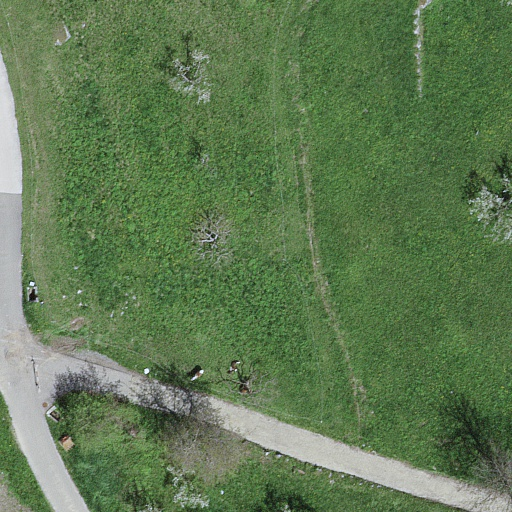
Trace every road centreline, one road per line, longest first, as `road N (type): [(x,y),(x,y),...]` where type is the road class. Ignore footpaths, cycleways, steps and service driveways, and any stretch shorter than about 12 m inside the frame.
road 1 (track): [(511,508),(179,399),(10,357)]
road 2 (track): [(10,357),(0,175)]
road 3 (track): [(73,511),(24,415),(10,357)]
